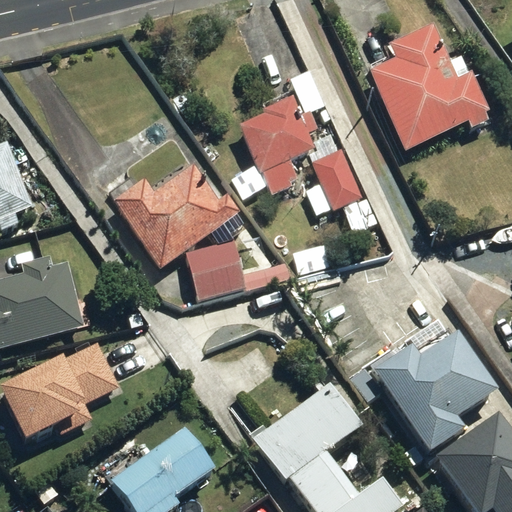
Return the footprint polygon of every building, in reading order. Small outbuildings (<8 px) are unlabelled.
[(392,72),(366,83),(402,162),(464,133),(468,140),(492,129),(471,82),(463,85),(455,69),(445,73),(428,35),(384,55),(392,72)] [(307,82),(287,89),(299,123),(320,115),(307,82)] [(260,126),(235,132),(256,185),(259,183),(267,203),(298,191),(290,169),(312,160),(306,145),(313,143),(305,123),(295,127),(288,108),(257,120),(260,126)] [(357,205),(329,144),(310,150),(315,162),(306,166),(330,217),(357,205)] [(0,229),(28,216),(0,157),(0,229)] [(132,181),(109,198),(115,208),(110,211),(154,280),(236,227),(223,206),(214,211),(187,170),(143,198),(132,181)] [(350,241),(375,230),(364,206),(353,211),(356,218),(343,224),(350,241)] [(274,244),(286,264),(303,254),(292,234),(274,244)] [(455,246),(446,256),(482,290),(491,280),(455,246)] [(233,251),(183,263),(194,309),(245,297),(233,251)] [(0,355),(84,336),(66,261),(20,272),(23,281),(0,286),(0,355)] [(375,379),(369,383),(426,467),(458,446),(450,434),(493,405),(450,342),(404,374),(398,365),(395,367),(386,354),(367,367),(375,379)] [(98,344),(0,394),(0,409),(21,454),(55,438),(57,443),(92,427),(85,413),(122,396),(98,344)] [(259,432),(242,442),(279,494),(283,491),(297,511),(389,511),(376,493),(351,510),(322,467),(358,442),(324,393),(262,436),(259,432)] [(511,511),(511,445),(497,423),(430,468),(459,511),(511,511)] [(211,479),(182,438),(141,467),(131,454),(97,479),(120,511),(173,511),(171,508),(211,479)]
